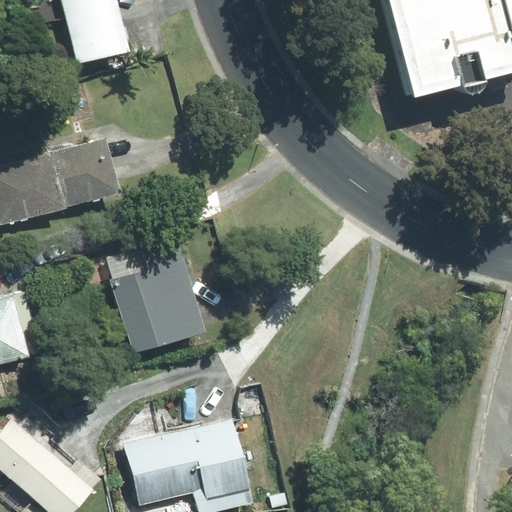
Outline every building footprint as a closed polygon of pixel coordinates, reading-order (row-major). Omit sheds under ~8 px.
[(123,44),(112,0),(56,0),(72,57),(123,44)] [(463,87),(463,84),(464,79),(464,76),(511,63),(511,62),(495,0),(368,0),(393,93),(438,82),(439,85),(440,88),(442,91),(446,93),(450,94),(456,92),(460,90),(463,87)] [(0,220),(117,187),(101,133),(0,161),(0,220)] [(201,327),(173,232),(135,243),(142,267),(107,277),(129,348),(201,327)] [(0,359),(35,350),(19,289),(0,294),(0,359)] [(225,412),(120,440),(136,502),(190,488),(195,509),(247,496),(225,412)] [(60,511),(86,482),(9,415),(0,425),(0,469),(49,511),(60,511)]
